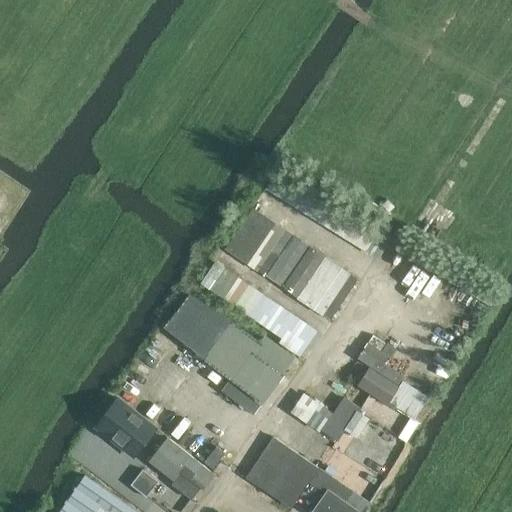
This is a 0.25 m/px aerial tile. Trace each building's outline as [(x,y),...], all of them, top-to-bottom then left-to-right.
[(234,257),(333,314),(359,270),(260,213),(234,257)] [(374,251),(386,234),(376,226),(363,243),(374,251)] [(304,351),(320,328),(221,261),(206,284),(304,351)] [(297,356),(266,334),(260,341),(234,323),(221,312),(219,314),(212,308),(202,301),(201,302),(195,297),(191,294),(190,295),(165,326),(207,359),(232,380),(261,402),(282,374),(283,374),(297,356)] [(400,386),(370,367),(358,385),(388,404),(400,386)] [(358,435),(372,415),(346,396),(336,411),(306,390),(293,408),(338,441),(348,427),(358,435)] [(96,427),(133,456),(156,428),(118,399),(96,427)] [(93,440),(84,435),(72,453),(87,463),(97,448),(91,444),(93,440)] [(215,474),(168,437),(149,461),(175,482),(181,473),(187,478),(190,475),(205,487),(215,474)] [(219,445),(207,458),(215,464),(226,451),(219,445)] [(298,499),(310,482),(275,457),(270,463),(262,457),(246,479),(291,511),(299,499),(298,499)] [(145,502),(159,483),(144,472),(130,491),(145,502)] [(138,511),(85,475),(58,511),(138,511)] [(360,511),(328,489),(311,511),(360,511)]
